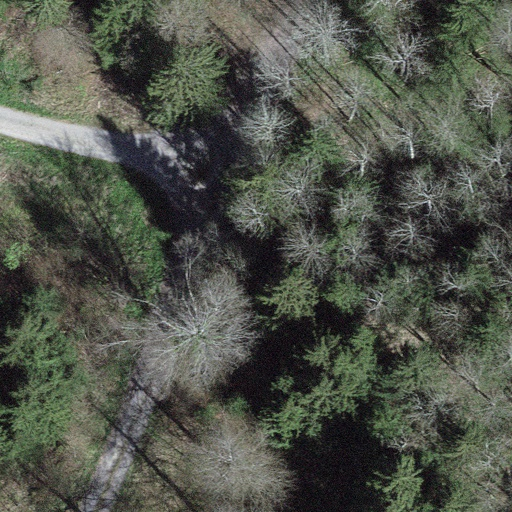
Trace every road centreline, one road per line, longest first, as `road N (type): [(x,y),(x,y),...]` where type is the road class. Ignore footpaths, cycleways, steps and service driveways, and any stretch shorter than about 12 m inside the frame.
road 1 (track): [(294,0),(86,511)]
road 2 (track): [(0,105),(218,177)]
